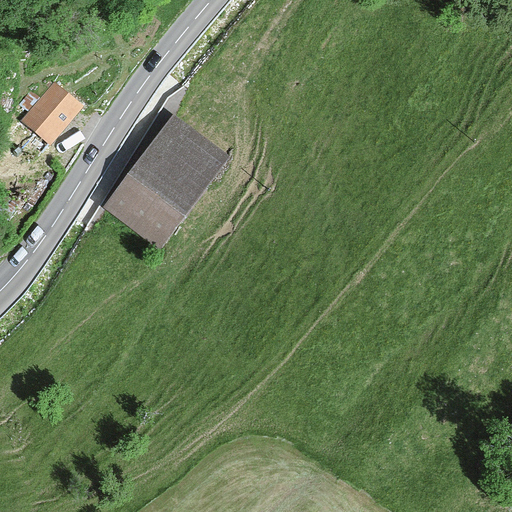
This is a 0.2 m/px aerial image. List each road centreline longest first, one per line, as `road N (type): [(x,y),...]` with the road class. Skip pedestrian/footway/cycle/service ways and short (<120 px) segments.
road 1 (secondary): [(0,294),(211,0)]
road 2 (track): [(223,205),(246,169),(241,95),(259,57),(304,0)]
